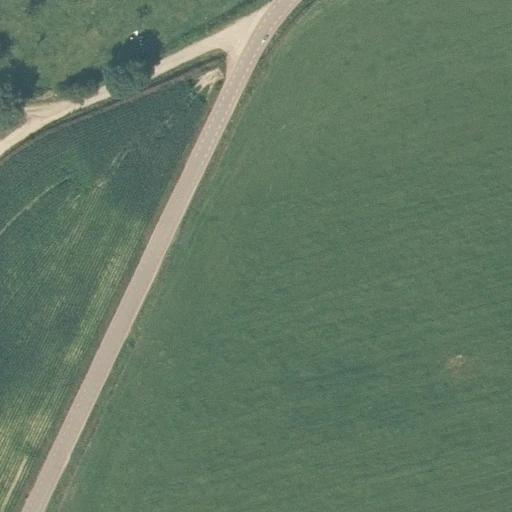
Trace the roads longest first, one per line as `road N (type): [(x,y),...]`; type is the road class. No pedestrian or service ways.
road 1 (tertiary): [(31,511),(254,43),(286,0)]
road 2 (track): [(67,108),(262,29)]
